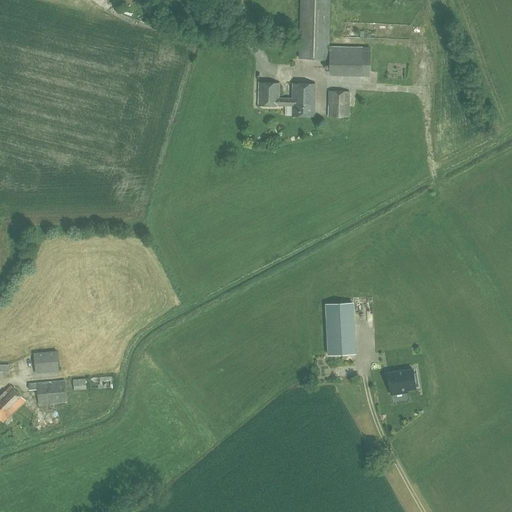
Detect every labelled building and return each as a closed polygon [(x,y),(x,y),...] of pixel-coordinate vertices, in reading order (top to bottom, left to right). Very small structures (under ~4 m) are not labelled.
[(301,0),(300,58),(328,59),(329,0),(301,0)] [(371,77),(371,48),(329,47),(329,77),(371,77)] [(292,116),(315,116),(316,84),(293,83),(292,99),(279,98),(279,83),(259,82),(259,105),(292,106),(292,116)] [(328,91),(328,117),(349,117),(349,91),(328,91)] [(326,304),(328,355),(355,354),(353,303),(326,304)] [(34,353),(36,373),(59,371),(57,351),(34,353)] [(0,375),(9,375),(9,365),(0,364),(0,375)] [(388,373),(391,392),(391,396),(409,393),(409,390),(416,389),(413,369),(388,373)] [(112,388),(112,377),(89,378),(90,390),(112,388)] [(85,384),(85,378),(72,379),(73,391),(86,390),(85,384)] [(36,390),(38,405),(67,403),(65,380),(28,383),(29,391),(36,390)] [(0,418),(3,422),(25,400),(11,386),(0,396),(0,418)]
